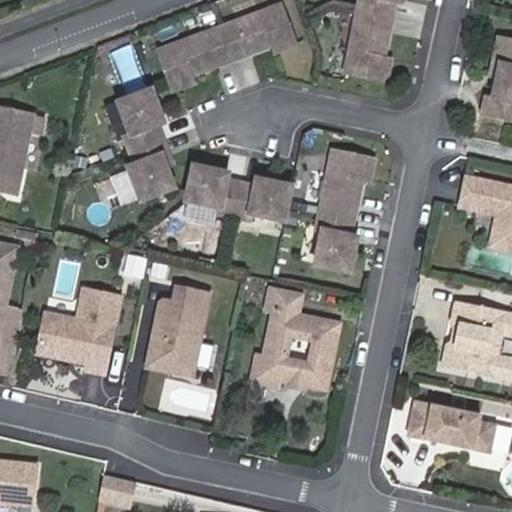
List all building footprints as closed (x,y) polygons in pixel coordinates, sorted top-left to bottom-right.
[(401,0),(359,0),(358,9),(345,72),(386,80),(390,60),(383,58),(391,15),(394,1),(401,2),(401,0)] [(293,44),(279,5),(218,28),(157,51),(172,90),(192,83),(189,76),(230,60),(271,45),(274,52),(293,44)] [(511,38),(500,36),(494,63),(500,64),(498,77),(493,98),(487,96),(483,115),(511,121),(511,38)] [(500,64),(494,63),(491,75),(498,77),(500,64)] [(151,90),(117,103),(129,135),(124,137),(129,152),(135,166),(128,169),(140,201),(173,189),(160,155),(166,153),(161,140),(156,126),(163,123),(151,90)] [(0,106),(0,193),(17,197),(34,114),(0,106)] [(374,160),(333,151),(320,215),(317,230),(323,231),(316,265),(350,272),(358,237),(350,236),(353,222),(362,178),(370,180),(374,160)] [(194,167),(187,201),(220,208),(219,214),(234,217),(249,221),(251,215),(284,222),(292,187),(257,180),(255,187),(241,184),(227,181),(229,174),(194,167)] [(511,186),(468,178),(462,206),(500,214),(496,231),(511,233),(511,186)] [(185,224),(213,227),(214,211),(187,209),(185,224)] [(493,246),(511,249),(511,233),(496,231),(493,246)] [(0,335),(0,336),(6,307),(18,247),(0,243),(0,335)] [(124,255),(121,278),(142,281),(146,259),(124,255)] [(211,291),(177,284),(174,299),(166,297),(160,301),(148,360),(174,365),(173,372),(193,376),(211,291)] [(283,380),(295,382),(296,378),(303,379),(305,384),(328,389),(343,323),(301,315),(305,294),(272,288),(268,308),(276,309),(266,356),(264,364),(274,378),(283,380)] [(46,313),(38,352),(88,363),(87,368),(104,372),(120,297),(85,289),(78,320),(46,313)] [(511,313),(457,301),(452,325),(461,332),(459,338),(449,342),(444,365),(511,381),(511,358),(502,356),(494,348),(497,338),(508,333),(511,333),(511,313)] [(26,311),(6,307),(0,336),(20,340),(26,311)] [(461,332),(452,325),(449,342),(459,338),(461,332)] [(281,388),(283,380),(274,378),(264,364),(266,356),(258,355),(252,382),(281,388)] [(174,365),(148,360),(146,367),(173,372),(174,365)] [(484,418),(416,402),(407,438),(445,447),(447,441),(455,443),(454,448),(492,457),(499,427),(483,423),(484,418)] [(0,505),(35,509),(39,467),(0,462),(0,505)] [(126,511),(131,487),(101,481),(96,507),(119,511),(126,511)]
